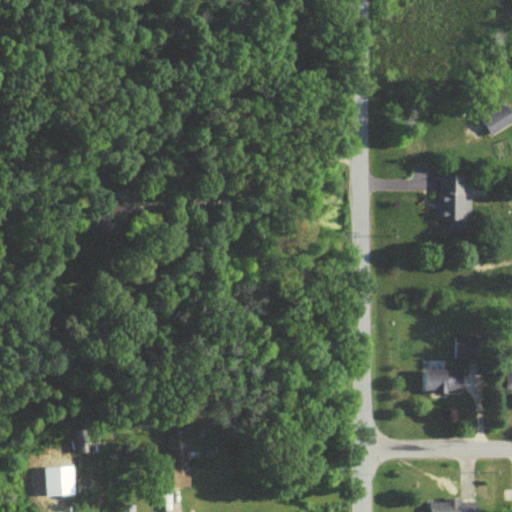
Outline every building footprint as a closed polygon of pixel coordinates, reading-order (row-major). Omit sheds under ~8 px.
[(481,123),(490,140),(511,127),(511,116),(508,108),(481,123)] [(464,181),(439,181),(438,225),(464,226),(464,181)] [(87,230),(113,238),(121,212),(95,204),(87,230)] [(460,396),(460,375),(420,375),(420,396),(460,396)] [(172,493),(190,492),(188,438),(170,439),(172,493)]
